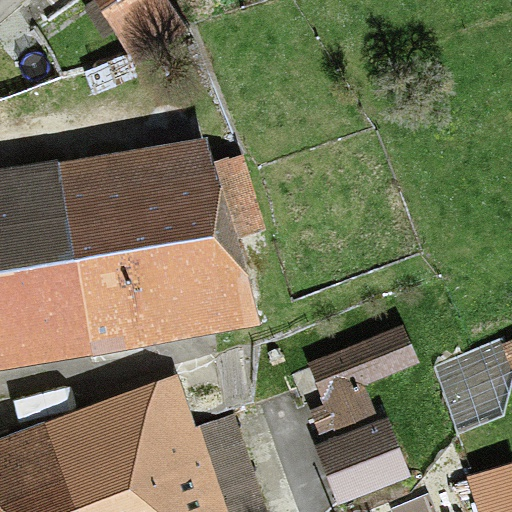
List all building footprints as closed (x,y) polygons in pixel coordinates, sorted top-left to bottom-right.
[(133,64),(188,29),(166,0),(102,0),(86,8),(100,35),(111,30),(133,64)] [(210,166),(204,146),(54,171),(84,344),(139,335),(251,305),(231,234),(260,225),(240,157),(210,166)] [(0,357),(84,344),(54,171),(0,179),(0,357)] [(414,358),(401,329),(311,365),(328,406),(313,412),(320,428),(335,422),(336,425),(369,411),(357,382),(414,358)] [(53,421),(79,511),(260,511),(228,416),(191,429),(173,375),(53,421)] [(0,511),(79,511),(53,421),(0,439),(0,511)] [(385,421),(319,447),(339,499),(405,473),(385,421)] [(511,511),(511,465),(468,480),(478,511),(511,511)]
